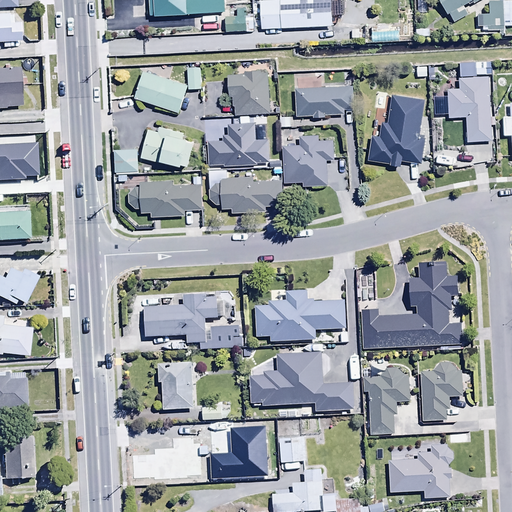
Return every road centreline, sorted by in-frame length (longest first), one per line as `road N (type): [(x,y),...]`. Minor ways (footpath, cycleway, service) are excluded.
road 1 (residential): [(495,203),(299,246),(88,257)]
road 2 (residential): [(511,505),(495,203)]
road 3 (secondary): [(88,257),(75,0)]
road 4 (secondary): [(100,511),(88,257)]
